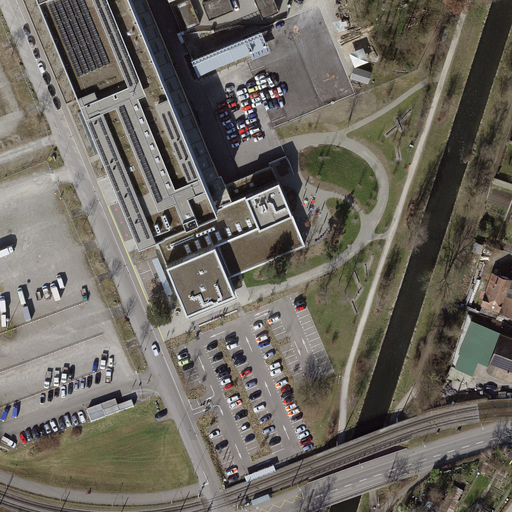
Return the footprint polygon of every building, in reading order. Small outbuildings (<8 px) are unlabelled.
[(155,231),(222,204),(262,188),(256,172),(226,184),(221,173),(219,174),(209,149),(147,0),(40,0),(117,187),(139,242),(156,235),(155,231)] [(200,23),(190,0),(186,0),(173,5),(184,30),(200,23)] [(211,0),(203,3),(210,20),(235,9),(230,0),(211,0)] [(254,0),(263,18),(279,11),(274,0),(254,0)] [(295,49),(310,43),(302,22),(287,28),(295,49)] [(217,32),(219,45),(233,43),(232,35),(230,36),(229,31),(217,32)] [(337,36),(349,64),(363,58),(351,31),(337,36)] [(262,32),(192,61),(198,77),(268,47),(262,32)] [(355,66),(351,77),(368,82),(371,71),(355,66)] [(228,274),(284,251),(281,246),(302,237),(279,181),(294,174),(288,159),(256,172),(262,188),(222,204),(155,231),(156,235),(187,309),(234,289),(228,274)] [(483,306),(501,312),(511,280),(511,279),(493,274),(483,306)] [(480,363),(490,367),(503,332),(504,328),(471,316),(448,377),(472,385),(480,363)] [(488,373),(511,381),(511,335),(503,332),(490,367),(488,373)] [(302,451),(315,446),(291,380),(277,385),(302,451)] [(117,400),(90,410),(94,421),(136,405),(134,401),(120,406),(117,400)]
